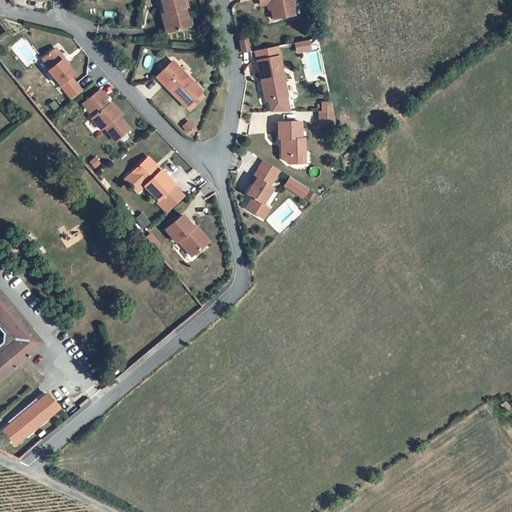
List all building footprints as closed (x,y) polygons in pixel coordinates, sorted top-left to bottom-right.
[(186,0),(164,0),(166,7),(168,6),(173,24),(191,20),(186,0)] [(263,0),(264,1),(265,0),(273,0),(277,17),(297,13),(294,0),(263,0)] [(163,7),(167,26),(173,24),(168,6),(166,7),(163,7)] [(243,38),(245,49),(253,47),(250,37),(243,38)] [(294,41),(296,52),(311,49),(309,39),(294,41)] [(258,48),(260,58),(282,53),(280,43),(258,48)] [(66,77),(70,74),(58,59),(60,58),(51,48),(37,58),(45,67),(43,69),(61,91),(71,83),(66,77)] [(264,76),(266,75),(269,88),(270,95),(271,95),(288,92),(290,91),(282,53),(260,58),(264,76)] [(186,104),(202,88),(172,58),(156,74),(165,83),(167,81),(175,89),(174,91),(186,104)] [(102,99),(95,90),(82,101),(89,110),(91,108),(95,112),(87,119),(96,131),(99,128),(111,142),(125,131),(114,117),(116,115),(110,108),(108,109),(101,100),(102,99)] [(291,107),(288,92),(271,95),(274,107),(291,107)] [(78,103),(86,112),(89,110),(82,101),(78,103)] [(326,114),(326,107),(321,106),(321,121),(337,121),(337,114),(326,114)] [(331,106),(326,107),(326,114),(337,114),(337,108),(331,106)] [(305,125),(305,117),(283,117),(283,132),(287,132),(287,141),(285,141),(286,151),(292,158),(303,157),(303,147),(308,147),(307,134),(302,134),(302,126),(305,125)] [(266,159),(260,167),(275,178),(281,169),(266,159)] [(155,202),(172,187),(157,172),(156,173),(143,160),(129,174),(141,187),(155,202)] [(271,184),(275,178),(260,167),(255,175),(258,176),(248,192),(254,196),(264,202),(274,187),(271,184)] [(141,187),(129,174),(121,181),(134,194),(141,187)] [(283,185),(303,197),(309,188),(289,176),(283,185)] [(264,202),(254,196),(247,206),(263,217),(271,206),(264,202)] [(138,215),(131,220),(139,230),(146,224),(138,215)] [(175,243),(189,259),(201,248),(194,240),(196,238),(190,230),(179,218),(162,233),(172,246),(175,243)] [(205,245),(192,229),(190,230),(196,238),(194,240),(201,248),(205,245)] [(0,376),(39,342),(0,294),(0,376)] [(52,413),(38,398),(1,430),(14,445),(52,413)] [(0,431),(0,439),(9,449),(14,445),(1,430),(0,431)]
